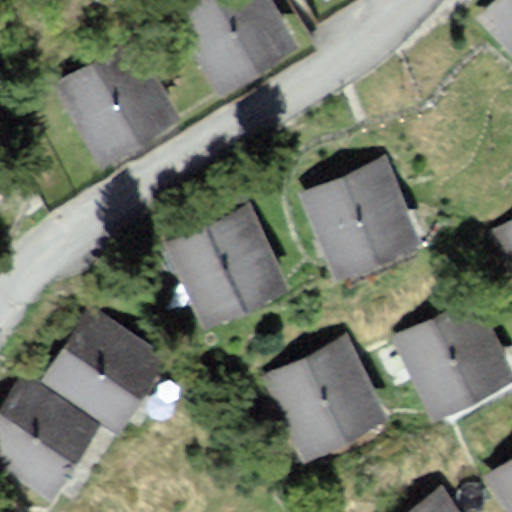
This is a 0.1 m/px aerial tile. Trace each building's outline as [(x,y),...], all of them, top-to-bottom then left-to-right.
[(194,86),(273,49),(249,0),(200,0),(162,18),(194,86)] [(511,0),(489,0),(467,21),(511,68),(511,0)] [(81,153),(158,118),(125,48),(49,83),(81,153)] [(0,111),(9,103),(0,92),(0,111)] [(293,202),(323,278),(395,251),(366,174),(293,202)] [(511,221),(480,237),(511,302),(511,221)] [(160,252),(194,330),(265,300),(231,222),(160,252)] [(399,349),(428,420),(494,393),(465,322),(399,349)] [(35,385),(103,434),(148,372),(80,323),(35,385)] [(255,386),(288,460),(368,424),(334,350),(255,386)] [(0,406),(0,484),(30,504),(75,436),(9,393),(0,406)] [(511,511),(511,466),(479,487),(494,511),(511,511)] [(411,511),(437,511),(430,500),(411,511)]
